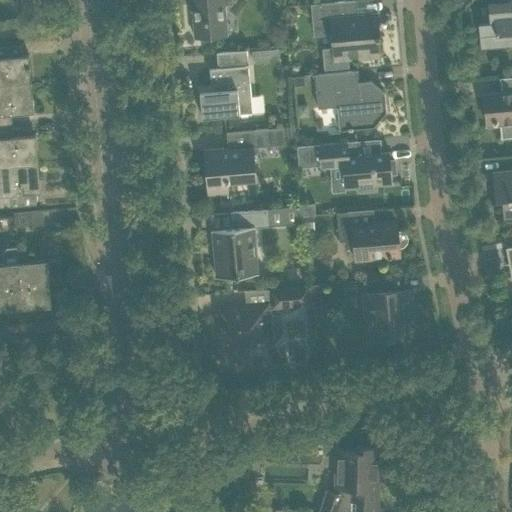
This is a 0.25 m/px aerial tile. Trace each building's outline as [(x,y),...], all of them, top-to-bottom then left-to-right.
[(31,0),(21,0),(22,12),(33,11),(31,0)] [(190,0),(194,37),(217,35),(216,21),(226,20),(224,4),(232,3),(234,0),(190,0)] [(356,0),(319,3),(308,4),(310,36),(331,34),(332,48),(319,49),(321,70),(347,68),(346,59),(379,56),(378,39),(379,39),(377,13),(357,15),(356,0)] [(494,22),(478,24),(480,47),(500,46),(511,44),(511,0),(491,0),(492,3),(488,3),(489,21),(494,20),(494,22)] [(270,61),(269,48),(251,50),(252,62),(270,61)] [(246,50),(236,51),(216,53),(217,64),(220,64),(220,68),(209,69),(210,84),(216,84),(216,91),(199,92),(201,118),(239,115),(239,113),(252,112),(246,50)] [(0,86),(30,84),(28,55),(0,57),(0,86)] [(337,72),(319,74),(314,74),(317,108),(337,106),(339,130),(352,129),(373,127),(386,112),(384,93),(369,81),(358,81),(357,70),(337,72)] [(295,84),(306,84),(306,75),(295,76),(295,84)] [(511,76),(500,78),(501,94),(497,95),(497,98),(485,100),(487,120),(489,119),(490,124),(499,123),(500,138),(511,137),(511,76)] [(30,84),(0,86),(0,126),(14,125),(13,114),(33,112),(30,84)] [(14,137),(14,125),(0,126),(0,166),(37,163),(35,135),(14,137)] [(256,147),(284,144),(283,127),(255,130),(256,147)] [(347,141),(296,146),(298,167),(319,166),(319,169),(342,167),(344,187),(358,186),(359,192),(373,191),(373,185),(392,183),(391,174),(395,174),(394,160),(390,160),(389,152),(348,155),(347,141)] [(252,146),(224,148),(204,150),(208,194),(227,192),(226,182),(255,179),(252,146)] [(0,207),(8,207),(7,195),(40,192),(37,163),(0,166),(0,207)] [(511,170),(492,172),(494,194),(501,194),(503,217),(511,216),(511,170)] [(311,204),(301,204),(301,206),(302,214),(312,214),(311,204)] [(266,209),(250,210),(230,212),(231,228),(211,230),(215,277),(258,274),(253,227),(267,226),(266,209)] [(41,210),(21,212),(13,213),(14,227),(42,225),(41,210)] [(395,222),(375,224),(348,226),(347,212),(336,213),(338,241),(354,240),(356,260),(398,256),(397,247),(402,246),(406,243),(407,238),(405,233),(401,231),(396,231),(395,222)] [(313,216),(304,217),(305,226),(314,225),(313,216)] [(3,252),(4,264),(0,264),(0,310),(22,309),(17,256),(16,247),(6,248),(3,252)] [(24,255),(17,256),(22,309),(50,306),(48,284),(60,283),(58,259),(24,262),(24,255)] [(397,290),(376,291),(375,279),(363,280),(364,293),(363,293),(365,316),(377,315),(379,339),(413,336),(410,299),(397,300),(396,291),(397,291),(397,290)] [(323,284),(308,285),(310,302),(324,300),(323,284)] [(310,302),(308,285),(269,289),(270,309),(310,305),(310,302)] [(267,314),(266,305),(226,309),(227,323),(220,324),(224,369),(247,367),(245,345),(255,344),(254,338),(268,337),(268,342),(269,342),(274,341),(278,338),(281,334),(282,329),(282,325),(280,320),(276,317),(272,315),(267,314)] [(326,491),(319,511),(376,511),(379,447),(356,446),(356,451),(336,450),(334,493),(326,491)] [(0,511),(16,511),(14,501),(0,503),(0,511)]
